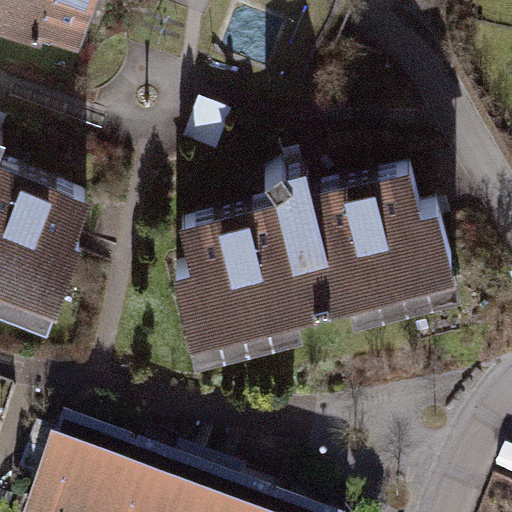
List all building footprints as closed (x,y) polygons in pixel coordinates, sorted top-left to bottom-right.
[(102,0),(0,0),(0,10),(87,41),(102,0)] [(229,54),(277,67),(290,21),(241,8),(229,54)] [(0,280),(83,312),(130,191),(0,142),(0,280)] [(492,281),(461,155),(188,222),(219,348),(492,281)] [(65,419),(29,511),(317,511),(312,510),(236,482),(165,456),(109,435),(65,419)]
